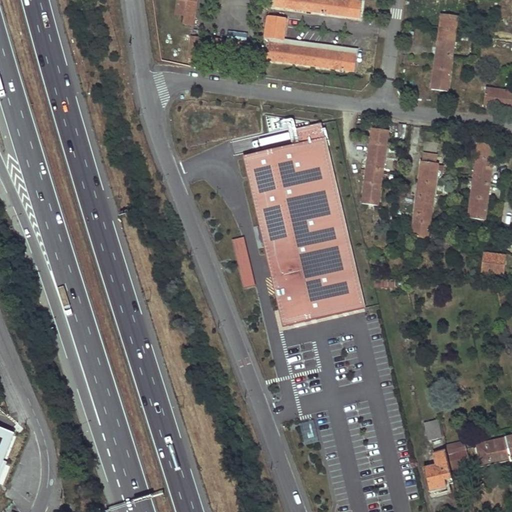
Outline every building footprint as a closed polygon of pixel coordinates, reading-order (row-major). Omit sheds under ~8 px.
[(187,0),(176,0),(175,14),(184,15),(183,24),(192,25),(195,1),(187,0)] [(342,0),(273,0),(273,7),(358,19),(361,3),(342,0)] [(268,14),(263,51),(267,51),(265,60),(354,73),(357,51),(284,40),(287,17),(268,14)] [(433,57),(428,89),(445,91),(456,17),(439,14),(433,57)] [(191,37),(188,59),(195,61),(198,39),(191,37)] [(210,38),(208,53),(256,62),(258,45),(210,38)] [(511,91),(486,88),(483,104),(511,107),(511,91)] [(292,131),(295,146),(241,159),(282,329),(366,309),(325,139),(321,124),(292,131)] [(371,129),(361,203),(377,206),(388,131),(380,130),(371,129)] [(478,144),(468,218),(483,220),(493,146),(486,145),(478,144)] [(420,163),(410,238),(426,240),(436,165),(428,164),(420,163)] [(243,289),(255,286),(244,237),(231,240),(243,289)] [(482,256),(480,274),(500,277),(502,259),(482,256)] [(313,421),(299,424),(304,446),(318,442),(313,421)] [(437,421),(424,423),(429,442),(441,439),(437,421)] [(0,482),(9,486),(27,439),(0,428),(0,482)] [(511,438),(476,446),(480,468),(511,461),(511,438)] [(463,443),(443,447),(444,452),(447,464),(448,469),(468,465),(463,443)] [(444,452),(432,454),(435,467),(447,464),(444,452)] [(435,467),(422,469),(427,490),(445,486),(444,479),(450,477),(448,469),(447,464),(435,467)] [(409,500),(419,497),(413,475),(403,477),(409,500)]
